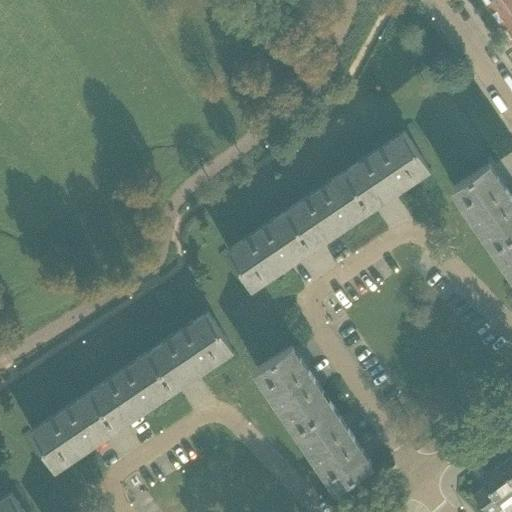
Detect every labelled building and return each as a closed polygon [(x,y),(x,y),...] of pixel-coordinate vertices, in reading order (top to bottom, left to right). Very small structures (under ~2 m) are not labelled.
[(511,0),(497,0),(489,6),(501,24),(511,16),(511,0)] [(511,16),(501,24),(511,40),(511,16)] [(404,130),(345,170),(369,205),(428,166),(404,130)] [(454,187),(494,245),(511,232),(511,195),(489,162),(454,187)] [(345,170),(286,209),(310,245),(369,205),(345,170)] [(310,245),(286,209),(227,249),(251,284),(310,245)] [(511,232),(494,245),(511,270),(511,232)] [(207,311),(148,350),(172,386),(231,346),(207,311)] [(256,368),(296,427),(332,403),(292,344),(256,368)] [(148,350),(89,390),(113,426),(172,386),(148,350)] [(113,426),(89,390),(31,430),(55,466),(113,426)] [(332,403),(296,427),(336,486),(372,462),(332,403)] [(511,456),(500,466),(511,481),(511,456)] [(511,489),(511,481),(500,466),(481,480),(480,479),(478,480),(484,487),(473,496),(485,511),(494,511),(501,507),(497,501),(511,489)] [(24,511),(11,492),(0,499),(0,511),(24,511)]
